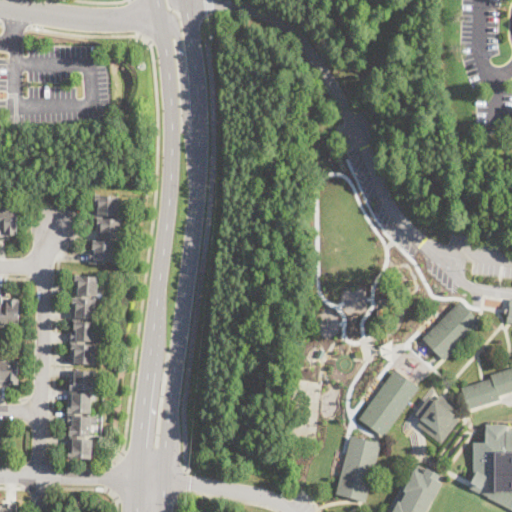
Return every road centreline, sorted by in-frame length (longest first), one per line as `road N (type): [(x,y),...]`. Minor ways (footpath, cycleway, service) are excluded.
road 1 (residential): [(185,4),(237,5),(282,22),(339,98),(405,224),(433,248),(511,259),(273,499),(164,481)]
road 2 (secondary): [(163,511),(199,139),(184,0)]
road 3 (secondary): [(157,0),(172,155),(138,511)]
road 4 (residential): [(58,225),(45,277),(39,511)]
road 5 (residential): [(164,481),(0,474)]
road 6 (residential): [(0,5),(160,22)]
road 7 (secondary): [(198,163),(177,29),(160,22)]
